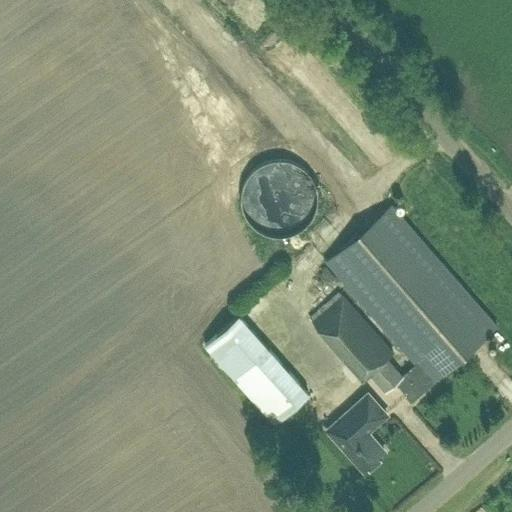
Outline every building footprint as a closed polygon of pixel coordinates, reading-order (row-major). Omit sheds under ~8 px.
[(315,198),(315,191),(314,184),(311,177),(307,170),(302,165),(295,161),(288,158),(281,157),(274,157),(266,158),(259,161),(253,165),(248,170),(244,177),(241,184),(239,191),(239,198),(241,206),(244,213),(248,219),(253,224),(259,228),(266,231),(274,233),(281,233),(288,231),(295,228),(302,224),(307,219),(311,213),(314,206),(315,198)] [(394,380),(411,400),(435,380),(434,379),(496,324),(391,203),(390,203),(325,259),(415,363),(394,380)] [(362,377),(363,376),(363,377),(392,351),(339,290),(310,316),(309,316),(362,376),(362,377)] [(238,313),(203,344),(273,423),(308,392),(238,313)] [(511,386),(503,392),(511,404),(511,386)] [(367,392),(327,428),(363,468),(384,449),(366,430),(386,413),(367,392)]
